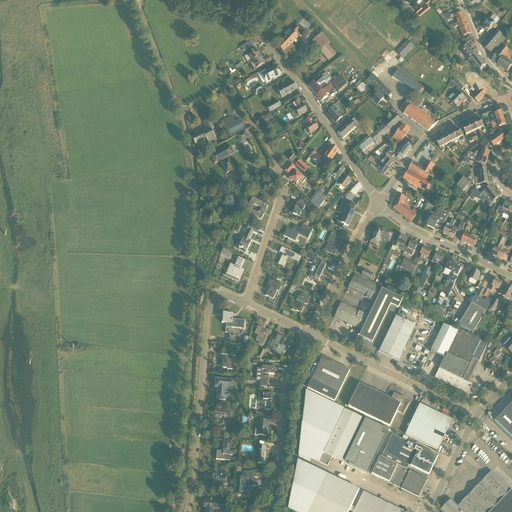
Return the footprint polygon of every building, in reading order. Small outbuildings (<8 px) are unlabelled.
[(422,7),(417,11),(420,15),(430,7),(427,3),(422,7)] [(463,13),(458,15),(457,12),(451,16),(449,13),(443,15),(443,14),(439,9),(437,11),(439,15),(450,30),(459,26),(467,23),(463,13)] [(494,15),(490,20),(489,19),(483,28),(488,32),(492,27),(495,30),(497,26),(493,22),(497,17),(494,15)] [(459,26),(463,37),(471,34),(467,23),(459,26)] [(283,52),(291,44),(298,37),(295,34),(300,30),(296,27),(292,31),(292,32),(277,47),(283,52)] [(501,45),(506,38),(497,31),(484,48),(490,53),(498,42),(501,45)] [(319,52),(330,43),(322,33),(311,43),(319,52)] [(396,52),(403,59),(414,47),(407,40),(396,52)] [(251,47),(249,43),(238,49),(240,51),(242,50),(243,52),(251,47)] [(467,45),(466,43),(465,43),(462,46),(460,48),(463,50),(460,52),(469,60),(471,58),(477,53),(468,44),(467,45)] [(511,66),(511,65),(504,60),(507,56),(509,57),(510,56),(511,57),(511,52),(501,45),(498,49),(500,50),(492,62),(508,73),(511,66)] [(249,64),(252,62),(260,57),(256,50),(255,51),(254,52),(253,51),(253,52),(244,57),(249,64)] [(474,63),(476,64),(480,70),(486,65),(477,53),(471,58),(469,60),(472,64),(474,63)] [(264,64),(260,57),(252,62),(256,69),(261,66),(262,66),(261,65),(263,64),(264,64)] [(276,67),(261,75),(266,83),(272,80),(271,79),(275,78),(281,75),(276,67)] [(417,96),(423,88),(398,69),(392,77),(417,96)] [(308,87),(316,96),(320,93),(320,92),(322,90),(321,89),(325,85),(327,87),(334,82),(326,72),(308,87)] [(491,91),(479,79),(474,74),(473,75),(471,77),(468,80),(473,85),(477,89),(471,96),(473,98),(478,103),(491,91)] [(316,96),(321,102),(327,97),(324,93),(333,86),(338,92),(347,85),(340,77),(334,82),(327,87),(322,90),(320,92),(320,93),(316,96)] [(297,89),(298,89),(293,82),(292,82),(279,90),(278,90),(282,98),(283,97),(282,97),(297,89)] [(264,90),(261,85),(252,90),(256,96),(264,90)] [(462,102),(463,103),(466,100),(458,92),(455,95),(456,96),(451,101),(457,107),(462,102)] [(378,93),(372,98),(378,104),(381,102),(385,106),(388,103),(378,93)] [(417,100),(423,104),(425,100),(420,96),(417,100)] [(355,99),(350,103),(354,108),(359,103),(355,99)] [(437,124),(426,115),(412,103),(411,103),(408,100),(401,110),(404,113),(403,114),(404,114),(429,132),(437,124)] [(267,107),(270,113),(281,106),(278,101),(267,107)] [(295,110),(299,117),(307,112),(303,106),(302,106),(299,101),(292,105),(295,110)] [(336,123),(342,117),(334,108),(327,114),(336,123)] [(497,121),(504,119),(502,112),(495,114),(497,121)] [(390,132),(389,131),(400,120),(395,115),(384,125),(370,138),(375,145),(390,132)] [(236,124),(234,120),(231,116),(221,122),(230,139),(246,130),(241,121),(236,124)] [(307,136),(310,134),(311,133),(311,134),(315,132),(314,131),(318,129),(315,123),(314,124),(311,118),(304,122),(307,127),(306,128),(307,129),(304,131),(307,136)] [(504,119),(497,121),(499,127),(506,125),(504,119)] [(207,130),(192,138),(196,145),(206,139),(209,144),(217,140),(215,138),(219,136),(219,135),(216,130),(214,129),(209,120),(203,123),(207,130)] [(475,123),(478,130),(482,128),(483,132),(486,131),(481,120),(475,123)] [(343,139),(356,127),(351,121),(338,133),(343,139)] [(472,132),(478,130),(475,123),(469,125),(472,132)] [(404,142),(405,142),(402,140),(410,130),(409,130),(403,125),(394,136),(392,139),(397,142),(402,145),(404,142)] [(466,135),(472,132),(469,125),(463,128),(466,135)] [(373,132),(376,130),(373,127),(370,129),(365,133),(369,137),(373,133),(373,132)] [(501,134),(500,135),(498,132),(498,129),(496,129),(492,132),(494,135),(496,138),(500,143),(505,140),(501,134)] [(453,133),(457,140),(461,138),(462,141),(465,140),(459,130),(453,133)] [(241,143),(244,141),(248,138),(245,131),(237,136),(241,143)] [(451,143),(457,140),(453,133),(448,136),(451,143)] [(453,146),(451,143),(448,136),(442,139),(446,145),(448,144),(450,148),(451,147),(453,152),(455,150),(453,146)] [(494,147),(500,143),(496,138),(490,142),(494,147)] [(442,147),(446,145),(442,139),(436,142),(440,149),(440,148),(442,152),(445,151),(442,147)] [(411,148),(404,142),(402,145),(396,153),(402,159),(403,159),(411,148)] [(235,169),(231,163),(228,157),(234,153),(230,146),(211,157),(215,164),(221,161),(223,163),(221,164),(227,174),(235,169)] [(322,156),(330,162),(338,151),(331,146),(327,152),(325,151),(321,156),(322,156)] [(483,150),(481,156),(488,159),(490,153),(483,150)] [(291,156),(288,160),(292,163),(298,156),(292,151),(289,154),(291,156)] [(322,156),(321,156),(315,152),(312,156),(318,161),(322,156)] [(477,155),(474,154),(473,157),(480,160),(479,163),(485,165),(488,159),(481,156),(477,155)] [(380,171),(379,171),(384,175),(389,169),(388,169),(393,163),(386,157),(384,160),(383,159),(381,163),(380,163),(378,165),(379,166),(382,168),(380,171)] [(460,164),(459,162),(454,157),(452,159),(458,166),(460,164)] [(304,173),(309,168),(300,160),(296,164),(296,165),(304,173)] [(433,175),(430,174),(434,166),(427,162),(423,168),(413,162),(408,170),(426,180),(427,179),(430,181),(433,175)] [(288,174),(294,167),(291,164),(285,171),(288,174)] [(345,171),(339,167),(337,171),(334,169),(326,179),(330,181),(333,177),(334,178),(336,177),(339,179),(344,172),(345,171)] [(478,178),(488,176),(487,169),(477,171),(478,178)] [(301,180),(303,183),(306,179),(297,171),(296,173),(293,170),(288,176),(290,179),(289,180),(291,182),(293,181),(296,184),(301,180)] [(339,179),(335,184),(338,186),(340,186),(345,189),(350,181),(345,177),(346,176),(344,172),(339,179)] [(429,184),(407,172),(402,180),(419,188),(425,192),(429,184)] [(478,178),(479,185),(489,183),(488,176),(478,178)] [(464,178),(457,186),(463,192),(470,183),(464,178)] [(487,198),(495,192),(490,187),(485,191),(481,194),(486,200),(487,198)] [(470,197),(469,197),(470,197),(473,199),(473,200),(474,198),(477,193),(478,192),(476,189),(474,190),(470,197)] [(488,203),(490,202),(491,204),(494,202),(499,198),(495,192),(487,198),(486,200),(485,200),(488,203)] [(325,201),(324,200),(317,194),(311,203),(318,210),(325,201)] [(405,202),(406,198),(397,196),(393,208),(411,222),(416,215),(407,208),(408,203),(405,202)] [(266,210),(268,206),(253,199),(246,213),(261,221),(264,214),(263,214),(265,209),(266,210)] [(344,216),(351,220),(351,219),(354,213),(353,213),(354,210),(354,211),(356,207),(346,202),(343,208),(347,210),(344,216)] [(306,213),(303,211),(305,207),(297,203),(295,207),(296,208),(293,214),(299,217),(302,218),(304,218),(306,213)] [(508,216),(511,205),(506,203),(505,205),(502,204),(501,204),(497,211),(508,216)] [(441,228),(449,214),(441,210),(437,219),(429,215),(426,222),(428,223),(427,226),(434,230),(436,225),(441,228)] [(348,227),(351,220),(344,216),(341,214),(335,226),(342,230),(344,225),(348,227)] [(443,233),(448,236),(452,227),(453,225),(455,221),(452,220),(448,228),(445,227),(443,233)] [(502,227),(497,225),(492,223),(491,229),(500,233),(501,231),(503,228),(502,227)] [(291,233),(286,230),(284,236),(294,241),(298,234),(308,239),(313,230),(303,225),(301,229),(294,226),(291,233)] [(259,231),(249,226),(247,229),(248,230),(245,238),(243,237),(239,247),(247,251),(252,241),(249,240),(253,232),(257,234),(259,231)] [(389,242),(391,238),(393,233),(377,226),(370,242),(377,245),(380,239),(389,242)] [(458,229),(456,228),(452,227),(448,236),(454,238),(457,232),(458,229)] [(330,244),(327,252),(334,256),(338,247),(334,245),(338,237),(342,239),(344,236),(333,231),(327,242),(330,244)] [(461,242),(467,244),(470,238),(467,236),(468,234),(465,233),(461,242)] [(471,235),(470,238),(467,244),(473,247),(477,237),(471,235)] [(400,245),(404,247),(407,240),(401,236),(395,247),(398,248),(400,245)] [(404,253),(412,256),(418,245),(411,242),(407,249),(406,248),(404,253)] [(301,257),(282,247),(279,253),(283,254),(278,264),(284,266),(288,257),(299,262),(301,257)] [(502,249),(501,252),(498,258),(503,260),(504,260),(507,261),(510,253),(504,250),(505,248),(503,247),(502,249)] [(420,255),(418,259),(421,261),(423,256),(427,258),(431,251),(424,248),(422,251),(420,254),(420,255)] [(492,255),(498,258),(501,252),(492,248),(491,251),(494,252),(492,255)] [(231,253),(223,249),(221,254),(229,258),(231,253)] [(392,261),(390,260),(394,251),(391,250),(383,265),(388,268),(392,261)] [(310,271),(313,273),(312,277),(319,280),(326,265),(321,263),(322,261),(314,257),(315,255),(308,251),(306,257),(304,261),(309,263),(314,265),(313,268),(312,267),(310,271)] [(437,265),(436,265),(438,261),(441,263),(444,257),(436,254),(434,260),(433,259),(431,262),(429,268),(432,270),(434,271),(437,265)] [(411,268),(413,263),(405,259),(402,264),(411,268)] [(451,272),(455,263),(449,260),(447,264),(445,270),(451,272)] [(410,279),(417,265),(413,263),(411,268),(406,277),(410,279)] [(461,269),(462,270),(463,266),(463,267),(459,265),(455,263),(451,272),(441,293),(448,296),(453,285),(456,280),(457,277),(461,269)] [(241,268),(236,265),(234,269),(230,267),(227,274),(231,276),(230,278),(239,282),(244,271),(240,270),(241,268)] [(432,270),(429,268),(426,267),(413,292),(419,295),(432,270)] [(364,270),(361,276),(370,281),(373,274),(364,270)] [(470,279),(476,282),(479,275),(478,275),(479,274),(479,273),(480,271),(477,270),(476,272),(473,271),(470,279)] [(382,288),(355,275),(348,290),(375,303),(382,288)] [(495,288),(496,289),(498,290),(502,283),(501,283),(501,282),(499,281),(499,282),(495,280),(491,286),(492,286),(490,290),(493,292),(495,288)] [(273,300),(277,291),(279,291),(281,286),(278,284),(270,281),(266,289),(267,290),(268,289),(269,290),(266,296),(273,300)] [(511,297),(510,296),(511,292),(511,288),(508,286),(502,296),(510,301),(511,297)] [(486,298),(486,297),(489,292),(485,290),(481,288),(476,297),(480,300),(482,296),(486,298)] [(390,305),(398,309),(403,299),(382,289),(359,337),(372,343),(390,305)] [(412,294),(407,291),(405,290),(402,297),(404,298),(408,300),(412,294)] [(297,301),(298,301),(295,307),(294,306),(292,310),(296,312),(297,311),(299,312),(301,313),(301,312),(304,307),(303,307),(305,305),(307,306),(309,302),(308,301),(309,298),(302,294),(300,297),(299,297),(297,301)] [(475,297),(458,325),(472,334),(489,305),(480,300),(475,297)] [(491,306),(493,301),(486,297),(486,298),(484,302),(489,305),(491,306)] [(494,299),(493,301),(491,306),(489,309),(494,312),(500,302),(494,299)] [(334,318),(361,331),(368,316),(341,303),(334,318)] [(443,318),(446,313),(434,307),(432,312),(443,318)] [(401,319),(396,317),(379,352),(398,361),(415,326),(412,324),(417,314),(406,308),(401,319)] [(243,340),(244,329),(245,321),(232,320),(232,314),(224,313),(223,324),(226,324),(225,332),(230,333),(229,339),(243,340)] [(444,359),(435,378),(467,394),(472,385),(468,383),(478,362),(479,362),(488,342),(484,340),(484,341),(483,341),(458,329),(458,331),(443,325),(430,352),(444,359)] [(262,346),(263,344),(267,335),(266,335),(268,332),(262,329),(262,328),(261,328),(258,327),(255,334),(258,336),(256,341),(259,342),(259,344),(262,346)] [(274,344),(272,343),(271,346),(274,347),(272,351),(282,356),(285,348),(282,347),(285,340),(278,336),(274,344)] [(503,348),(499,345),(496,342),(488,351),(494,356),(489,362),(492,365),(494,363),(499,368),(505,361),(500,356),(501,355),(499,353),(499,352),(503,348)] [(232,360),(232,356),(236,357),(237,351),(222,350),(222,355),(226,356),(225,359),(223,359),(222,368),(224,368),(224,369),(225,369),(225,368),(227,369),(227,370),(233,370),(233,360),(232,360)] [(321,395),(336,364),(332,362),(322,357),(320,362),(307,389),(321,395)] [(336,364),(321,395),(334,402),(350,370),(336,364)] [(269,375),(274,375),(275,367),(262,366),(261,382),(268,382),(269,375)] [(219,389),(219,400),(227,401),(228,390),(234,390),(235,382),(217,380),(217,389),(219,389)] [(404,415),(410,401),(405,399),(405,398),(403,396),(402,398),(394,394),(391,400),(359,385),(348,407),(389,427),(397,412),(404,415)] [(262,388),(262,393),(259,393),(259,403),(263,403),(263,408),(266,408),(266,410),(271,411),(273,394),(271,394),(272,389),(262,388)] [(341,462),(362,418),(306,391),(298,457),(309,462),(311,459),(327,467),(332,457),(341,462)] [(452,420),(420,405),(405,435),(438,451),(452,420)] [(511,437),(511,413),(508,409),(495,422),(511,437)] [(227,426),(227,423),(229,423),(230,411),(221,411),(220,411),(215,410),(215,411),(214,415),(215,415),(214,415),(214,418),(219,419),(219,425),(222,426),(221,430),(229,431),(229,426),(227,426)] [(349,464),(368,473),(381,446),(388,430),(365,419),(345,461),(349,463),(349,464)] [(255,435),(258,435),(258,436),(267,436),(268,432),(266,431),(267,422),(259,421),(258,430),(255,430),(255,435)] [(409,466),(429,475),(438,457),(392,435),(381,458),(397,466),(407,470),(409,466)] [(216,460),(230,461),(231,456),(233,456),(234,442),(224,441),(223,452),(217,451),(217,452),(218,452),(218,460),(216,460)] [(266,448),(264,448),(257,447),(256,463),(265,464),(266,448)] [(397,466),(381,458),(380,457),(372,474),(383,480),(383,481),(389,483),(397,466)] [(403,511),(363,493),(356,509),(351,507),(353,503),(359,490),(297,461),(288,509),(293,511),(348,511),(349,510),(352,511),(403,511)] [(416,496),(418,497),(425,482),(426,482),(427,480),(407,470),(397,466),(389,483),(403,490),(403,489),(416,495),(416,496)] [(217,481),(216,481),(214,480),(214,488),(223,489),(223,485),(225,485),(226,471),(216,470),(216,471),(217,471),(218,471),(217,481)] [(511,511),(511,491),(492,472),(453,511),(511,511)] [(247,492),(247,485),(257,486),(258,481),(252,480),(252,475),(253,475),(253,473),(246,473),(246,480),(241,479),(240,495),(246,496),(246,494),(247,494),(247,492)] [(217,511),(218,509),(224,510),(225,503),(215,503),(215,501),(205,500),(204,508),(206,508),(205,511),(217,511)]
